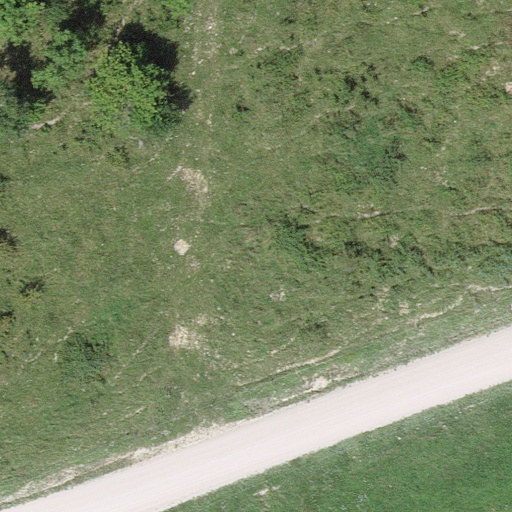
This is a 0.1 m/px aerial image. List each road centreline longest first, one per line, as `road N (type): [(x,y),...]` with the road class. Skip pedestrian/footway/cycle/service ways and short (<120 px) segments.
road 1 (track): [(191,470),(197,172),(218,0)]
road 2 (unclassified): [(511,353),(84,511)]
